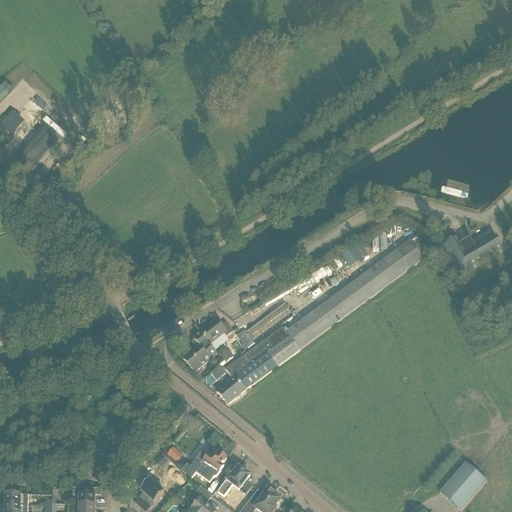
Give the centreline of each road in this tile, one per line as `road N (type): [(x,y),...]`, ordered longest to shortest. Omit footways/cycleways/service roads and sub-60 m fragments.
road 1 (unclassified): [(262,458),(261,443),(174,370),(169,347),(181,328),(387,198),(486,217),(511,195)]
road 2 (tertiary): [(262,458),(139,356),(112,302),(0,189)]
road 3 (track): [(112,302),(48,332),(0,343)]
